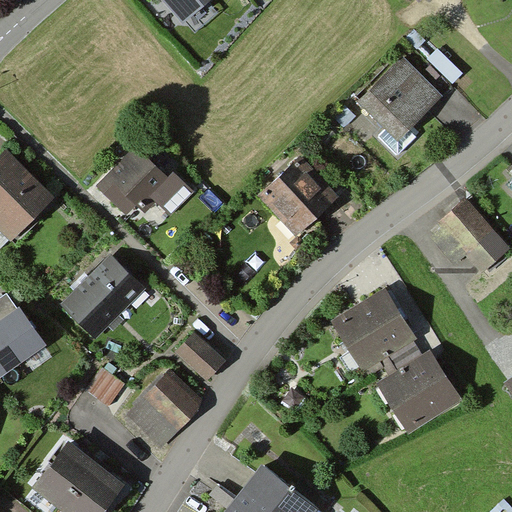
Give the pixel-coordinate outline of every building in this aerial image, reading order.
[(208,0),(162,0),(182,23),(208,0)] [(446,103),(405,62),(361,105),(402,145),(446,103)] [(186,183),(150,150),(117,186),(153,219),(186,183)] [(61,199),(11,153),(0,165),(0,230),(17,247),(61,199)] [(307,159),(266,194),(303,238),(344,203),(307,159)] [(511,254),(511,240),(471,198),(439,228),(488,278),(511,254)] [(147,291),(111,256),(64,304),(100,339),(147,291)] [(396,291),(338,320),(365,373),(422,344),(396,291)] [(0,366),(43,336),(18,302),(0,314),(0,366)] [(230,364),(198,336),(179,357),(210,386),(230,364)] [(434,354),(379,387),(410,437),(465,404),(434,354)] [(206,405),(172,373),(130,417),(164,449),(206,405)] [(110,511),(131,485),(74,443),(39,488),(70,511),(110,511)] [(318,511),(322,508),(266,464),(228,511),(318,511)]
